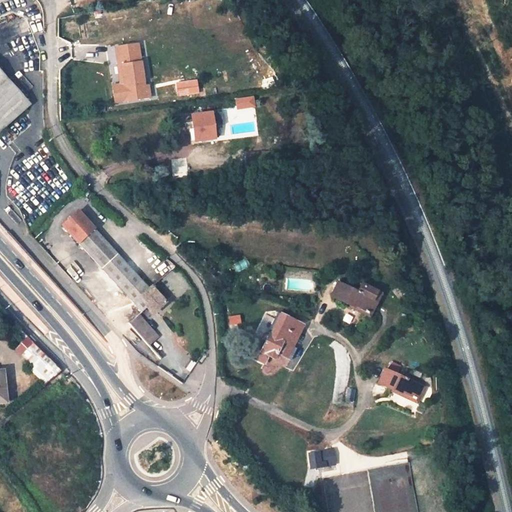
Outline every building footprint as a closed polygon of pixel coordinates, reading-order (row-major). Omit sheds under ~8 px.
[(139,44),(116,47),(119,65),(122,84),(124,101),(151,97),(149,85),(145,86),(139,44)] [(0,71),(0,130),(30,104),(0,71)] [(122,84),(113,85),(116,102),(124,101),(122,84)] [(192,117),(196,141),(215,139),(213,114),(192,117)] [(270,154),(247,154),(247,169),(271,169),(270,154)] [(64,226),(102,268),(134,303),(142,296),(149,289),(117,255),(79,212),(64,226)] [(377,302),(382,294),(363,284),(358,293),(338,282),(332,295),(368,313),(374,300),(377,302)] [(165,305),(151,288),(149,289),(142,296),(134,303),(142,312),(146,308),(149,305),(156,313),(165,305)] [(146,308),(153,315),(156,313),(149,305),(146,308)] [(157,336),(138,315),(129,323),(148,344),(157,336)] [(295,346),(304,326),(281,315),(270,336),(269,335),(261,352),(275,359),(279,352),(295,359),(300,349),(295,346)] [(47,384),(60,370),(27,337),(13,350),(47,384)] [(416,400),(422,387),(385,369),(379,382),(416,400)] [(332,461),(331,450),(309,454),(311,468),(321,467),(320,462),(332,461)] [(417,511),(409,463),(370,469),(376,506),(390,504),(391,511),(417,511)]
